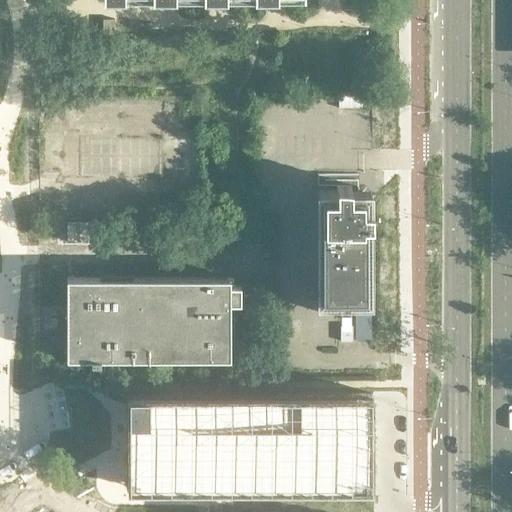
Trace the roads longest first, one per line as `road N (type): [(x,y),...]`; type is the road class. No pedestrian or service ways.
road 1 (secondary): [(456,0),(455,511)]
road 2 (secondary): [(506,511),(506,0)]
road 3 (residential): [(15,456),(3,411),(10,245),(0,181)]
